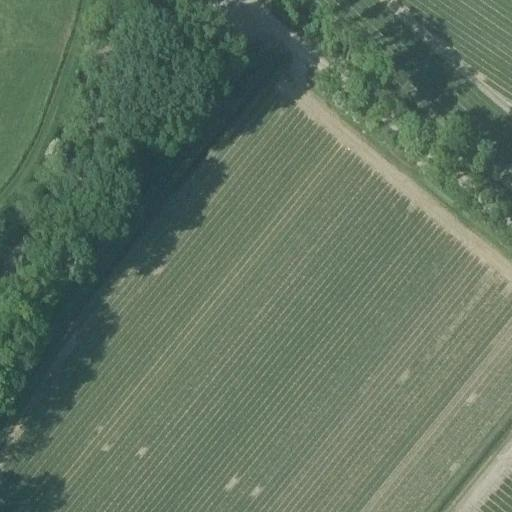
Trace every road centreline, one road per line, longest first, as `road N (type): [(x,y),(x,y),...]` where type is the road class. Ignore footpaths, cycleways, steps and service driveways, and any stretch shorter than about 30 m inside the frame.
road 1 (track): [(220,0),(511,220)]
road 2 (tertiary): [(0,297),(61,195),(156,0)]
